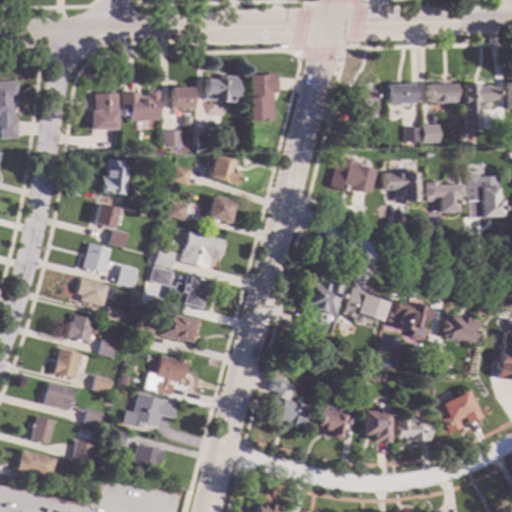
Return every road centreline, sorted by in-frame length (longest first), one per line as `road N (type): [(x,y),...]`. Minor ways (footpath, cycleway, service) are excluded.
road 1 (secondary): [(331,24),(0,35)]
road 2 (residential): [(0,331),(30,233),(56,34)]
road 3 (primary): [(206,511),(281,218)]
road 4 (residential): [(511,445),(439,479),(376,487),(222,457)]
road 5 (residential): [(511,278),(430,272),(281,218)]
road 6 (primary): [(281,218),(331,24)]
road 7 (secondary): [(331,24),(511,20)]
